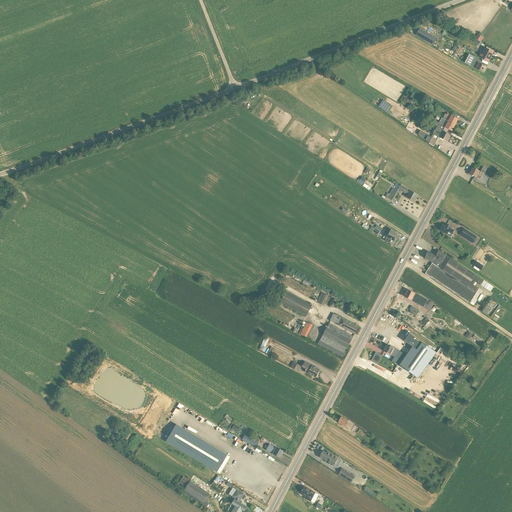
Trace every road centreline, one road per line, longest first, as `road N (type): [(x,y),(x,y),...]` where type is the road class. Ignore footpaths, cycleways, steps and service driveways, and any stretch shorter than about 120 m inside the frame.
road 1 (primary): [(270,511),(511,53)]
road 2 (unclassified): [(0,174),(460,0)]
road 3 (track): [(402,262),(511,336)]
